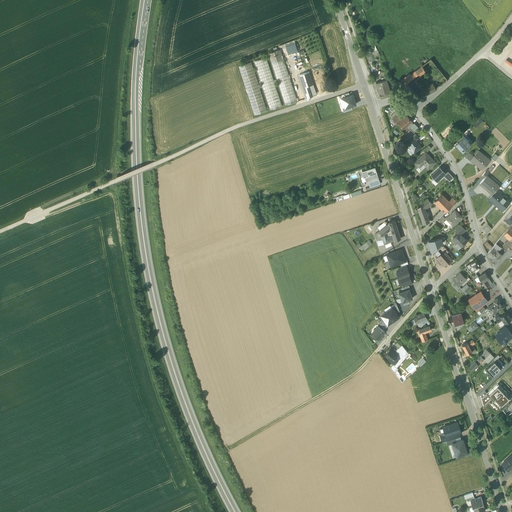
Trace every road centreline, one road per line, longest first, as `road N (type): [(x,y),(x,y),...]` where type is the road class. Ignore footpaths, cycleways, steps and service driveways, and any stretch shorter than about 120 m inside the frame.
road 1 (track): [(210,511),(143,346),(117,193),(41,214),(117,174),(136,0)]
road 2 (primary): [(234,511),(159,323),(143,239),(135,76)]
road 3 (track): [(0,231),(237,126),(364,86)]
road 4 (unclassified): [(502,511),(430,289)]
road 5 (unclassified): [(430,289),(372,106)]
road 6 (track): [(229,452),(359,376),(375,352)]
road 7 (residential): [(413,107),(454,167),(478,247)]
